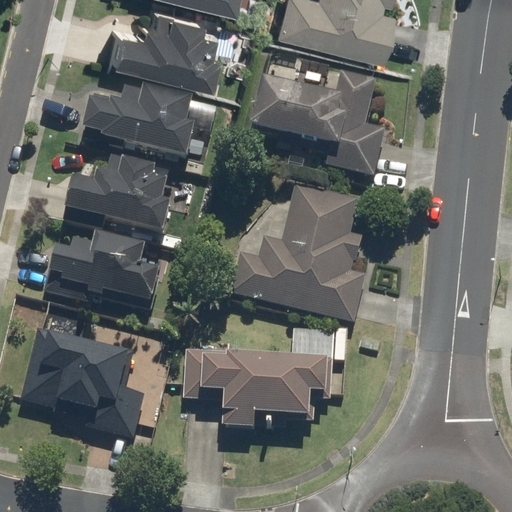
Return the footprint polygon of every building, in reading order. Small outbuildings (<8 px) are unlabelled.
[(154,0),(218,15),(221,0),(154,0)] [(304,0),(277,0),(268,40),(375,66),(390,0),(308,0),(309,1),(304,0)] [(105,25),(95,68),(195,92),(210,27),(144,12),(140,33),(105,25)] [(321,175),(372,188),(385,137),(361,132),(372,88),(336,78),(331,99),(256,80),(242,138),(326,159),(321,175)] [(84,101),(74,144),(182,170),(196,110),(121,92),(117,108),(84,101)] [(67,178),(56,221),(158,248),(175,185),(104,166),(98,186),(67,178)] [(238,257),(227,300),(352,332),(365,278),(354,275),(362,244),(349,241),(357,207),(292,191),(278,247),(260,242),(255,261),(238,257)] [(55,243),(39,300),(87,313),(89,304),(146,319),(156,281),(137,276),(141,258),(89,244),(87,251),(55,243)] [(290,363),(181,356),(178,405),(219,407),(217,437),(254,439),(255,426),(326,430),(332,336),(291,333),(290,363)] [(131,360),(33,336),(16,406),(85,423),(82,436),(131,448),(143,402),(122,397),(131,360)]
